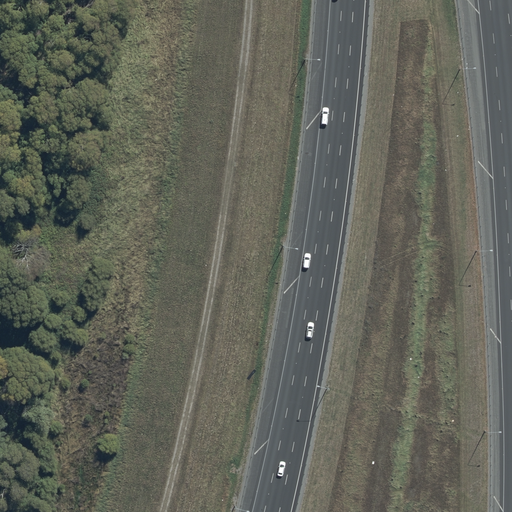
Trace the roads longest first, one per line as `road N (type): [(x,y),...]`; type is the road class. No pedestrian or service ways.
road 1 (motorway): [(271,511),(317,286),(348,0)]
road 2 (motorway): [(510,125),(511,311)]
road 3 (motorway): [(498,0),(510,125)]
